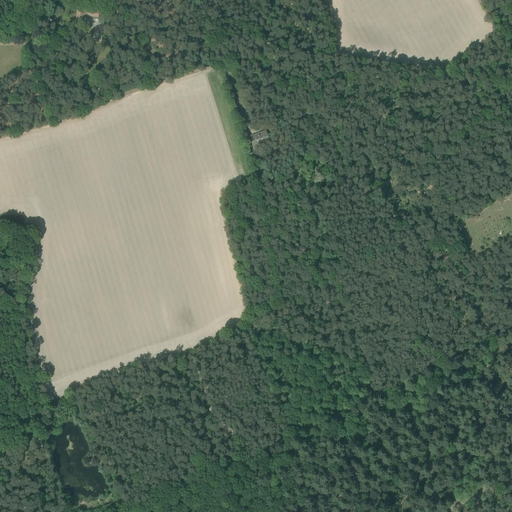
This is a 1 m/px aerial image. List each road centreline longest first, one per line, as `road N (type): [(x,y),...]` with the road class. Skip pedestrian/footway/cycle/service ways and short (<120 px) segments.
road 1 (track): [(511,330),(130,509)]
road 2 (track): [(227,61),(54,122),(32,38),(11,0)]
road 3 (track): [(307,154),(377,395)]
road 4 (track): [(306,511),(283,441),(294,375),(338,279)]
road 5 (track): [(511,81),(334,58)]
road 6 (track): [(262,511),(244,448),(212,416),(190,352)]
road 7 (track): [(241,38),(86,0)]
road 8 (track): [(307,154),(227,61),(241,38)]
road 9 (track): [(307,154),(427,243)]
road 10 (track): [(445,74),(449,114),(480,194)]
